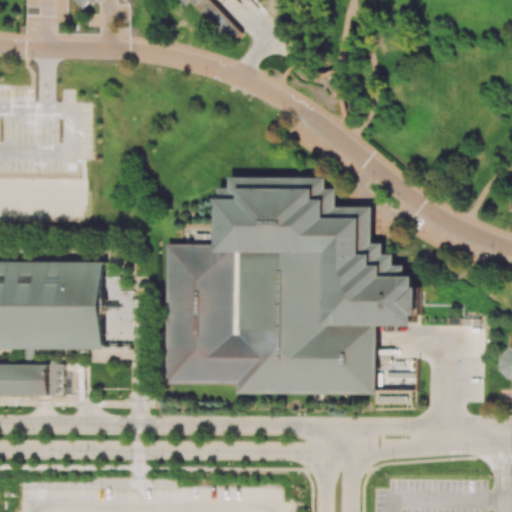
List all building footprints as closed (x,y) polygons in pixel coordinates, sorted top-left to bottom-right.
[(75,0),(85,10),(95,0),(75,0)] [(232,175),(232,186),(221,186),(220,243),(220,250),(330,251),(329,324),(379,325),(418,325),(418,314),(422,314),(423,286),(419,286),(419,274),(408,274),(408,264),(397,264),(397,254),(387,254),(387,242),(376,242),(376,206),(340,206),(340,188),(329,188),(329,176),(232,175)] [(169,243),(220,243),(220,250),(330,251),(329,324),(379,325),(379,342),(378,394),(239,393),(239,384),(168,383),(169,243)] [(427,251),(423,258),(460,278),(464,271),(427,251)] [(0,260),(0,347),(109,347),(109,261),(0,260)] [(106,348),(133,349),(133,333),(125,333),(125,321),(138,322),(139,300),(133,299),(133,291),(120,291),(120,277),(107,277),(106,348)] [(447,316),(447,325),(460,325),(460,316),(447,316)] [(511,347),(510,347),(501,355),(501,371),(510,379),(511,379),(511,347)] [(0,363),(0,394),(56,394),(56,363),(0,363)]
